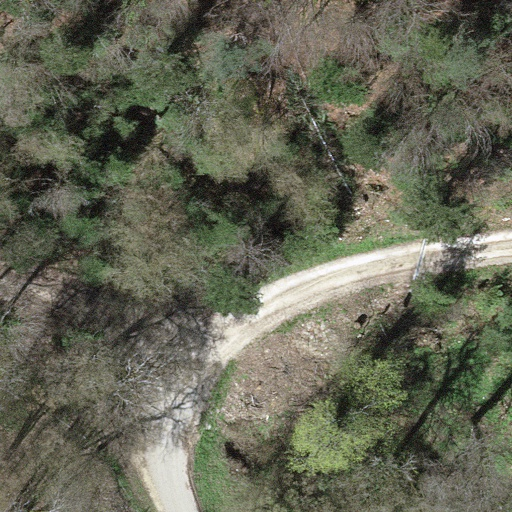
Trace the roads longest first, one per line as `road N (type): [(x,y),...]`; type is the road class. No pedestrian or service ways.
road 1 (track): [(511,247),(344,279),(284,302),(210,347)]
road 2 (track): [(210,347),(0,263)]
road 3 (track): [(210,347),(190,370),(170,427),(185,511)]
